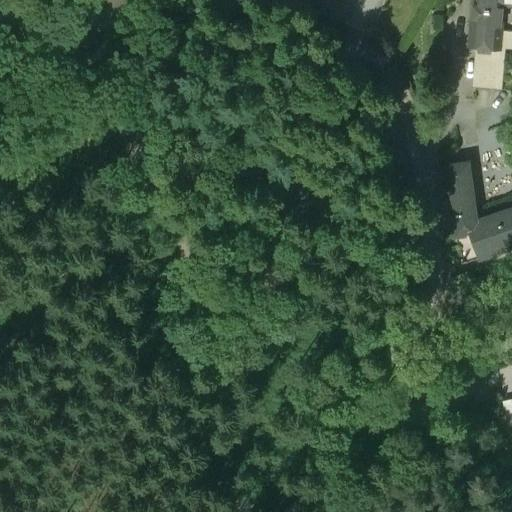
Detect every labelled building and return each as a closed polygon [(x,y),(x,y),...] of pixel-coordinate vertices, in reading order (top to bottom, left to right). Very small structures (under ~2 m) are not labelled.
[(511,0),(473,0),(470,47),(479,47),(500,49),(502,32),(504,3),(511,3),(511,0)] [(511,32),(502,32),(500,49),(506,49),(511,49),(511,32)] [(479,47),(475,88),(503,91),(506,49),(500,49),(479,47)] [(489,135),(476,136),(478,154),(491,153),(489,135)] [(469,164),(445,168),(456,238),(457,238),(468,236),(467,233),(472,232),(470,226),(478,223),(469,164)] [(511,210),(478,223),(470,226),(472,232),(482,259),(511,247),(511,210)] [(457,238),(467,264),(482,259),(472,232),(467,233),(468,236),(457,238)]
